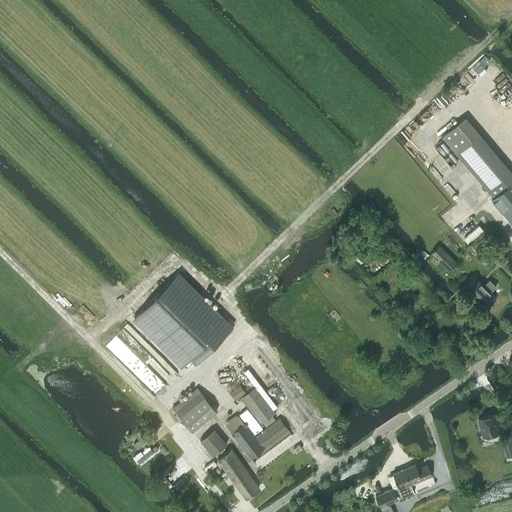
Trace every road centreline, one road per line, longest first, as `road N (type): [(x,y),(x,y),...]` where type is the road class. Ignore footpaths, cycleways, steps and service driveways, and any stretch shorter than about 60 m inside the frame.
road 1 (track): [(230,287),(511,16)]
road 2 (track): [(230,287),(200,284),(171,259),(89,337),(0,250)]
road 3 (tertiary): [(511,344),(266,511)]
